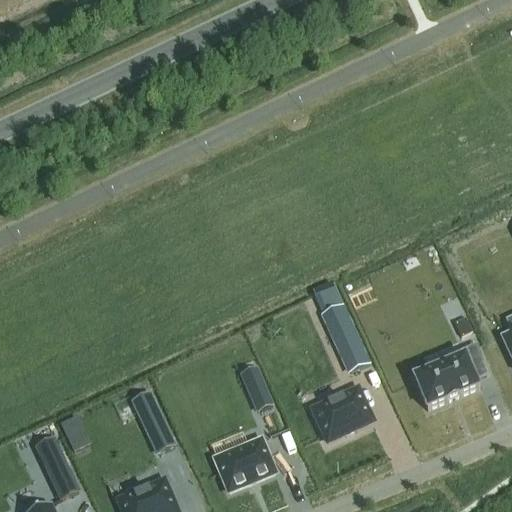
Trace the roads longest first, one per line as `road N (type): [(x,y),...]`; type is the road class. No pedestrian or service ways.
road 1 (residential): [(511,0),(0,241)]
road 2 (tertiary): [(280,0),(0,133)]
road 3 (residential): [(330,511),(511,436)]
